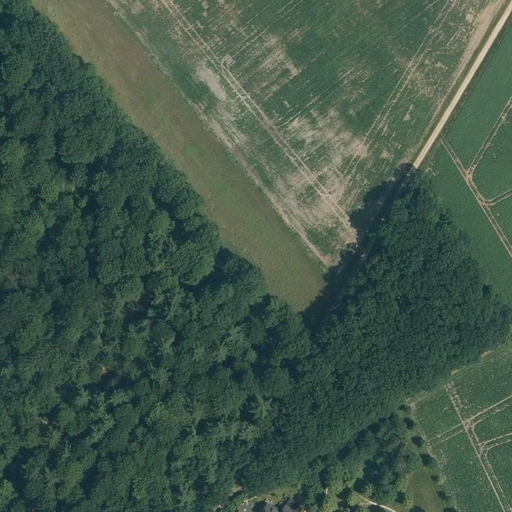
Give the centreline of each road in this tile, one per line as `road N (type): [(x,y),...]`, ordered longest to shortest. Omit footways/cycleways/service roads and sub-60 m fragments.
road 1 (track): [(41,418),(166,199),(300,363)]
road 2 (track): [(300,363),(511,3)]
road 3 (track): [(166,199),(1,0)]
road 4 (track): [(511,337),(318,451)]
road 5 (track): [(216,507),(300,363)]
